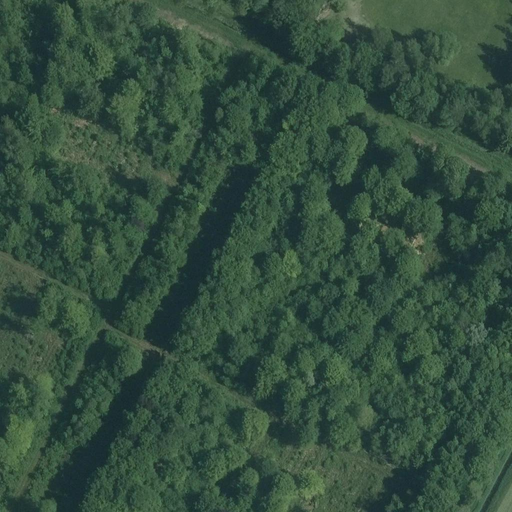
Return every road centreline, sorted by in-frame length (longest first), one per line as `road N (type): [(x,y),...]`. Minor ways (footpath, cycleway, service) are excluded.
road 1 (track): [(7,511),(254,28)]
road 2 (track): [(103,325),(463,511)]
road 3 (track): [(511,179),(160,0)]
road 4 (track): [(198,0),(511,160)]
road 5 (track): [(0,255),(111,311)]
